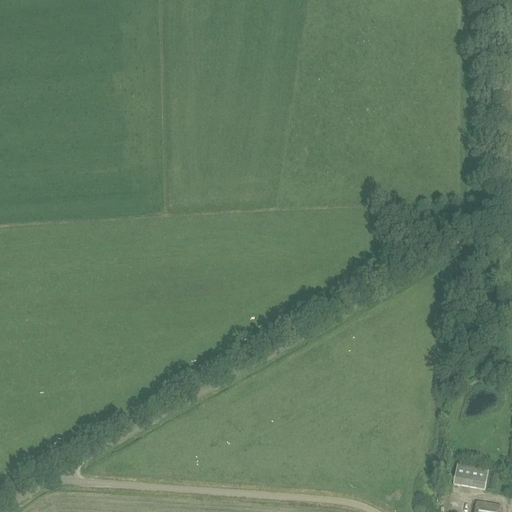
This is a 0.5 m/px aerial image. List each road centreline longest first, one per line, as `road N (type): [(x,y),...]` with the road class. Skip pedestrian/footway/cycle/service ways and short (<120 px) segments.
road 1 (unclassified): [(53,479),(479,235),(493,204),(490,0)]
road 2 (unclassified): [(53,479),(328,500),(372,511)]
